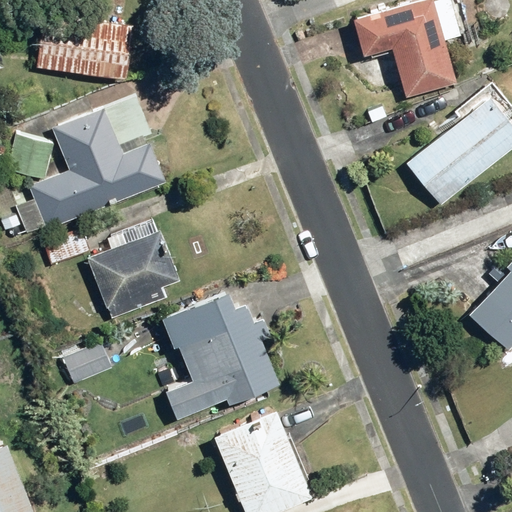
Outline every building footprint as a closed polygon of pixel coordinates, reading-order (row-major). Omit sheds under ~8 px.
[(454,0),(397,0),(342,16),(353,53),(381,45),(396,95),(450,80),(438,36),(463,29),(454,0)] [(123,24),(34,12),(27,66),(117,77),(123,24)] [(511,129),(481,92),(397,160),(433,204),(511,140),(511,129)] [(131,94),(100,107),(116,145),(147,132),(131,94)] [(24,235),(160,179),(143,139),(116,150),(97,104),(46,125),(63,167),(24,183),(30,197),(12,204),(24,235)] [(49,141),(12,133),(4,167),(41,175),(49,141)] [(78,224),(39,239),(49,263),(87,248),(78,224)] [(153,226),(80,254),(104,318),(162,296),(158,284),(173,279),(153,226)] [(511,246),(455,307),(501,349),(511,337),(511,246)] [(221,403),(273,382),(254,336),(264,332),(258,317),(248,321),(233,283),(151,317),(163,346),(168,343),(182,376),(155,386),(168,417),(218,397),(221,403)] [(98,339),(58,354),(68,381),(108,366),(98,339)] [(268,405),(202,434),(236,511),(268,511),(307,495),(268,405)] [(26,511),(0,445),(0,511),(26,511)]
